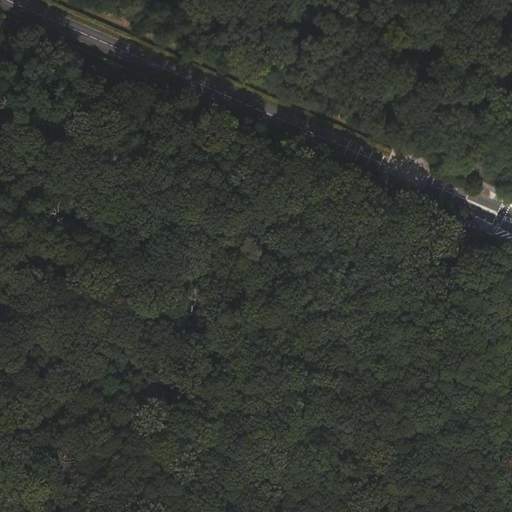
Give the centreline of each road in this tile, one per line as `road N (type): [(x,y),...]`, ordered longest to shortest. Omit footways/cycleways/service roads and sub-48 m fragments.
road 1 (track): [(385,0),(473,156),(478,210),(442,239),(0,465)]
road 2 (secondary): [(8,0),(436,186)]
